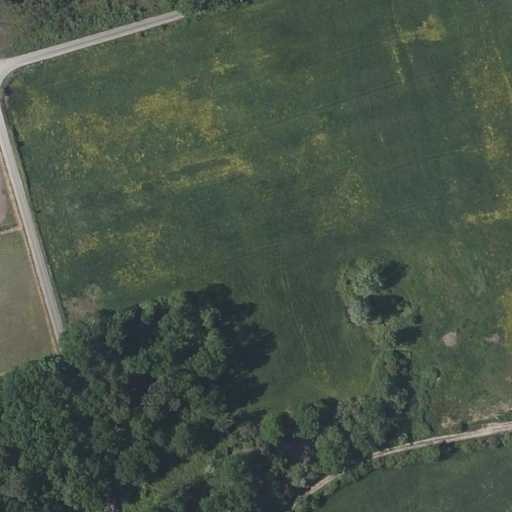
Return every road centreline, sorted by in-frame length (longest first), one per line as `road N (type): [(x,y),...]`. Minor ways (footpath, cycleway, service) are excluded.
road 1 (residential): [(132,511),(0,69),(234,0)]
road 2 (track): [(276,511),(335,473),(392,451),(511,429)]
